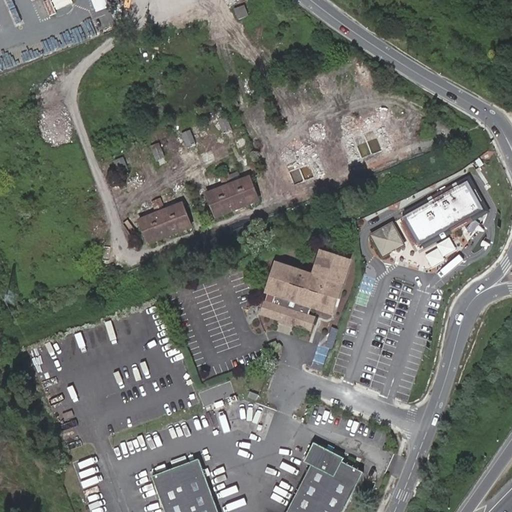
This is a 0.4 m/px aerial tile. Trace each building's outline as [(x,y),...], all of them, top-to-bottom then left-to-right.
[(74,0),(45,0),(49,13),(76,4),(74,0)] [(156,0),(161,11),(194,0),(156,0)] [(244,6),(234,10),(238,21),(248,17),(244,6)] [(100,17),(106,29),(118,24),(112,11),(100,17)] [(256,121),(265,118),(260,103),(251,107),(256,121)] [(229,114),(218,118),(223,133),(234,130),(229,114)] [(354,164),(400,146),(389,120),(344,138),(354,164)] [(205,124),(195,127),(197,134),(207,131),(205,124)] [(193,129),(183,133),(187,147),(197,144),(193,129)] [(333,173),(324,146),(301,154),(298,144),(288,148),(292,159),(277,164),(286,190),(333,173)] [(119,169),(128,164),(124,156),(115,161),(119,169)] [(261,200),(251,175),(206,193),(216,219),(261,200)] [(483,211),(468,182),(403,219),(419,246),(483,211)] [(194,228),(185,201),(138,218),(149,244),(194,228)] [(398,221),(373,232),(385,256),(409,245),(398,221)] [(427,255),(433,265),(460,250),(452,236),(438,243),(440,248),(427,255)] [(335,317),(352,260),(321,249),(313,274),(275,260),(261,314),(312,331),(315,313),(335,317)] [(119,413),(113,415),(117,429),(123,427),(119,413)] [(343,511),(363,472),(343,462),(344,459),(315,443),(305,462),(311,465),(288,511),(343,511)] [(218,511),(199,459),(152,475),(166,511),(218,511)]
